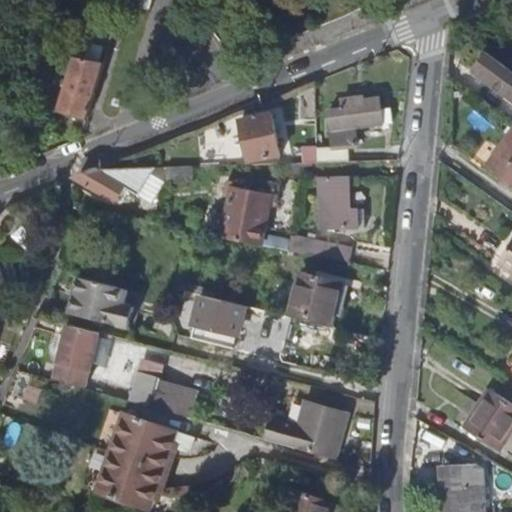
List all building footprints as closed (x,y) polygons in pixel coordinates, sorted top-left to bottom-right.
[(155,0),(137,0),(136,6),(152,10),(155,0)] [(71,18),(55,15),(50,46),(66,49),(71,18)] [(60,112),(89,122),(110,51),(83,46),(79,59),(75,58),(60,112)] [(511,69),(489,53),(473,74),(511,101),(511,69)] [(300,121),(318,121),(316,85),(300,91),(300,121)] [(334,149),(319,151),(319,164),(352,163),(350,147),(360,145),(357,129),(393,123),(391,110),(382,111),(381,98),(365,101),(364,97),(344,102),(345,111),(328,114),(334,149)] [(243,125),(251,163),(283,157),(273,118),(243,125)] [(511,183),(511,133),(489,166),(511,183)] [(305,148),(305,165),(319,164),(319,151),(319,148),(305,148)] [(192,184),(192,168),(165,169),(165,184),(192,184)] [(140,194),(154,170),(99,171),(85,177),(77,180),(126,208),(135,192),(140,194)] [(349,211),(348,179),(324,179),(321,179),(320,231),(359,231),(359,211),(349,211)] [(232,195),(223,238),(264,246),(272,201),(280,202),(283,180),(254,182),(253,189),(237,186),(237,181),(227,181),(224,193),(232,195)] [(293,236),(290,251),(345,262),(348,247),(293,236)] [(511,247),(502,261),(511,267),(511,247)] [(0,286),(23,276),(16,261),(5,265),(1,254),(0,254),(0,286)] [(323,272),(320,280),(341,286),(334,315),(342,317),(349,288),(360,290),(363,282),(323,272)] [(341,286),(320,280),(302,275),(292,317),(331,326),(334,315),(341,286)] [(84,277),(75,311),(134,327),(140,306),(129,303),(131,289),(84,277)] [(198,336),(215,340),(225,301),(207,297),(198,336)] [(241,346),(250,307),(225,301),(215,340),(241,346)] [(90,385),(104,332),(72,324),(59,377),(90,385)] [(138,402),(159,408),(165,384),(166,382),(145,376),(138,402)] [(158,410),(203,423),(210,397),(165,384),(159,408),(158,410)] [(467,427),(501,451),(511,434),(511,405),(491,391),(467,427)] [(284,395),(270,442),(340,462),(353,415),(284,395)] [(127,415),(113,454),(100,493),(152,511),(157,496),(165,499),(168,490),(165,489),(160,487),(170,457),(176,458),(179,459),(181,452),(189,454),(193,451),(197,438),(179,432),(127,415)] [(165,489),(176,458),(170,457),(160,487),(165,489)] [(487,511),(487,507),(485,507),(478,507),(477,487),(484,487),(483,473),(476,467),(442,469),(443,487),(447,487),(448,511),(434,511),(433,511),(487,511)] [(333,511),(335,507),(301,497),(296,511),(333,511)]
